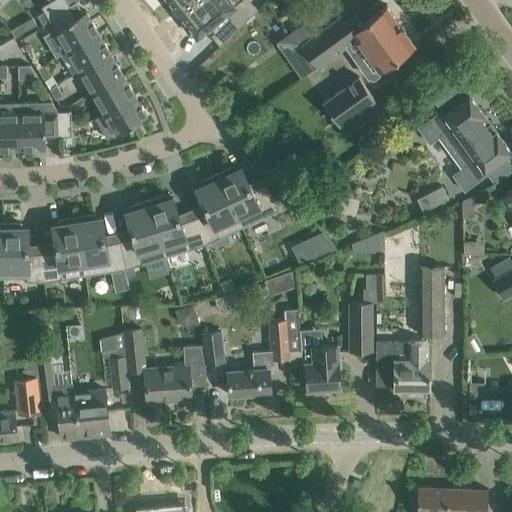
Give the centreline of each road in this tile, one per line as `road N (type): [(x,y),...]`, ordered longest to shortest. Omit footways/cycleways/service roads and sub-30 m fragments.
road 1 (residential): [(0,181),(108,169),(204,130),(119,0)]
road 2 (tertiary): [(0,461),(352,436)]
road 3 (tertiary): [(352,436),(511,444)]
